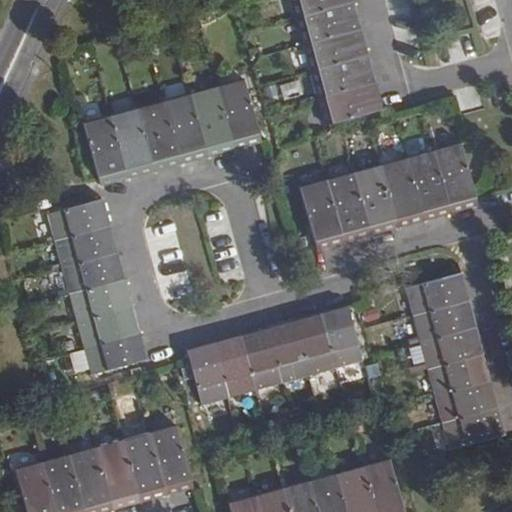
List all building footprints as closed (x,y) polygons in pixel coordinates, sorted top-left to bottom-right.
[(290,0),(295,18),(354,2),(353,0),(290,0)] [(303,45),(361,29),(354,2),(295,18),(303,45)] [(310,71),(369,56),(361,29),(303,45),(310,71)] [(317,98),(376,82),(369,56),(310,71),(317,98)] [(217,87),(235,150),(262,143),(244,79),(217,87)] [(298,79),(279,85),(284,101),(303,95),(298,79)] [(383,110),(376,82),(317,98),(325,125),(383,110)] [(191,94),(208,158),(235,150),(217,87),(191,94)] [(164,101),(181,165),(208,158),(191,94),(164,101)] [(137,108),(155,172),(181,165),(164,101),(137,108)] [(128,179),(155,172),(137,108),(110,116),(128,179)] [(101,187),(128,179),(110,116),(83,124),(101,187)] [(434,151),(451,214),(478,207),(461,144),(434,151)] [(407,159),(424,221),(451,214),(434,151),(407,159)] [(398,229),(424,221),(407,159),(381,166),(398,229)] [(371,236),(398,229),(381,166),(354,173),(371,236)] [(344,243),(371,236),(354,173),(327,180),(344,243)] [(317,250),(344,243),(327,180),(300,188),(317,250)] [(54,241),(111,226),(104,199),(47,215),(54,241)] [(62,268),(119,253),(111,226),(54,241),(62,268)] [(69,295),(126,280),(119,253),(62,268),(69,295)] [(414,316),(470,301),(462,273),(406,289),(414,316)] [(76,322),(133,306),(126,280),(69,295),(76,322)] [(421,343),(477,327),(470,301),(414,316),(421,343)] [(336,368),(363,361),(348,305),(320,313),(336,368)] [(141,332),(133,306),(76,322),(84,348),(141,332)] [(294,320),(309,376),(336,368),(320,313),(294,320)] [(267,327),(283,383),(309,376),(294,320),(267,327)] [(240,335),(256,390),(283,383),(267,327),(240,335)] [(429,369),(485,354),(477,327),(421,343),(429,369)] [(148,360),(141,332),(84,348),(91,376),(148,360)] [(214,342),(229,397),(256,390),(240,335),(214,342)] [(187,349),(202,405),(229,397),(214,342),(187,349)] [(436,396),(492,381),(485,354),(429,369),(436,396)] [(444,423),(499,408),(492,381),(436,396),(444,423)] [(507,434),(499,408),(444,423),(451,450),(507,434)] [(150,433),(167,496),(194,488),(176,425),(150,433)] [(123,440),(140,503),(167,496),(150,433),(123,440)] [(123,440),(96,448),(113,511),(140,503),(123,440)] [(96,448),(70,456),(84,511),(108,511),(113,511),(96,448)] [(84,511),(70,456),(43,463),(56,511),(84,511)] [(363,467),(375,511),(404,511),(390,460),(363,467)] [(56,511),(43,463),(16,470),(27,511),(56,511)] [(336,474),(346,511),(375,511),(363,467),(336,474)] [(309,482),(317,511),(346,511),(336,474),(309,482)] [(283,489),(289,511),(317,511),(309,482),(283,489)] [(256,495),(260,511),(289,511),(283,489),(256,495)] [(231,511),(260,511),(256,495),(229,503),(231,511)]
